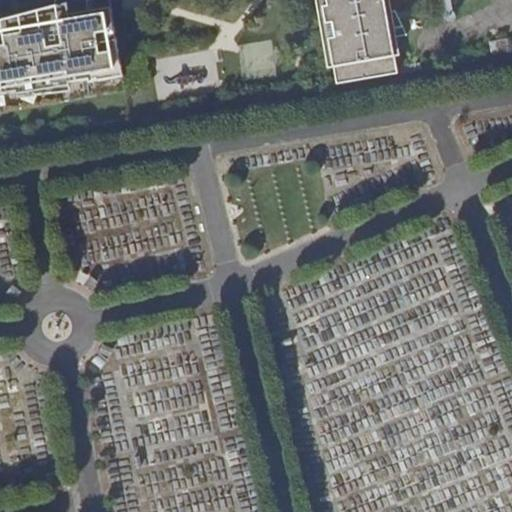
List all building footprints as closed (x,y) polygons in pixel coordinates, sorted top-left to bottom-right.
[(334,0),(315,0),(321,26),(326,25),(337,84),(352,82),(334,0)] [(511,0),(334,0),(352,82),(394,74),(387,39),(391,38),(407,35),(399,19),(374,23),(373,16),(383,15),(383,13),(380,0),(511,0)] [(89,84),(124,78),(111,7),(58,16),(48,18),(62,85),(88,80),(89,84)] [(396,11),(383,13),(383,15),(373,16),(374,23),(399,19),(396,11)] [(0,95),(62,85),(48,18),(39,19),(41,30),(26,33),(24,22),(0,26),(0,95)] [(41,30),(39,19),(36,20),(24,22),(26,33),(41,30)] [(387,39),(394,74),(398,74),(391,38),(387,39)]
